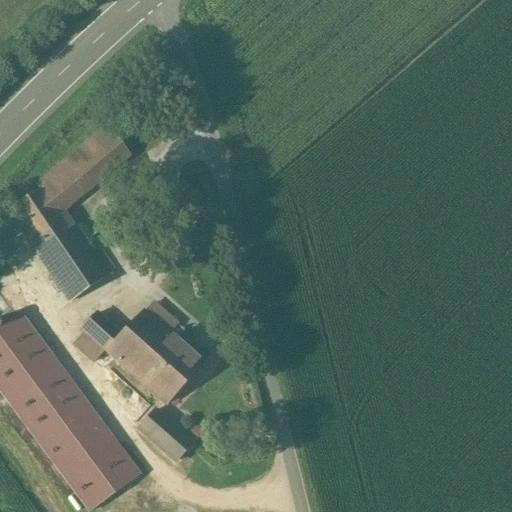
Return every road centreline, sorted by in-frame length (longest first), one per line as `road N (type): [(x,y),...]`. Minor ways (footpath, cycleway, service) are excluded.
road 1 (unclassified): [(299,511),(200,100),(180,44),(151,0)]
road 2 (secondary): [(0,130),(142,0)]
